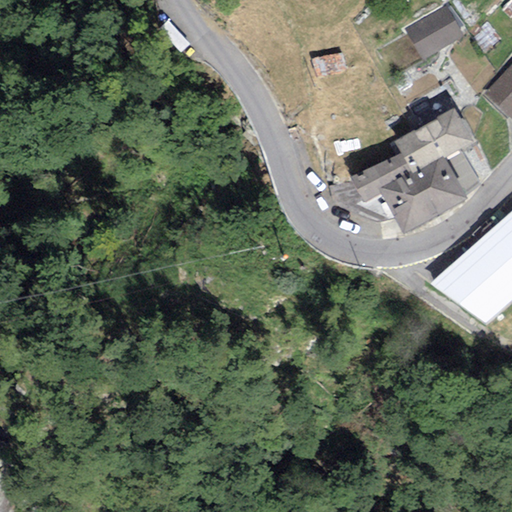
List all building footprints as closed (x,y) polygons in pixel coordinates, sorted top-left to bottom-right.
[(404,30),(422,61),(463,36),(445,6),(404,30)] [(341,51),(312,58),(316,76),(345,69),(341,51)] [(511,63),(483,94),(511,121),(511,63)] [(445,80),(406,102),(416,121),(456,99),(445,80)] [(455,108),(394,142),(437,217),(467,200),(443,159),(474,141),(455,108)] [(402,235),(437,217),(401,154),(349,178),(362,203),(380,193),(402,235)] [(511,303),(511,207),(428,282),(487,325),(511,303)]
